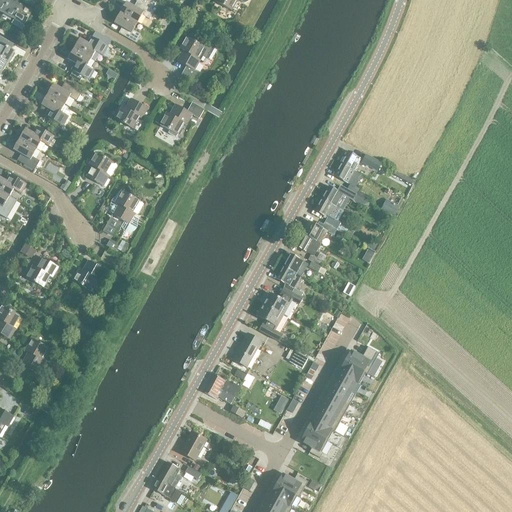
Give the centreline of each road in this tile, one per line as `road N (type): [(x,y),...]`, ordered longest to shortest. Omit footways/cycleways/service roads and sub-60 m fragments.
road 1 (tertiary): [(185,403),(384,46),(400,0)]
road 2 (residential): [(279,454),(352,319)]
road 3 (residential): [(0,123),(66,8)]
road 4 (residential): [(77,248),(65,194),(0,159)]
road 5 (tertiary): [(124,511),(185,403)]
